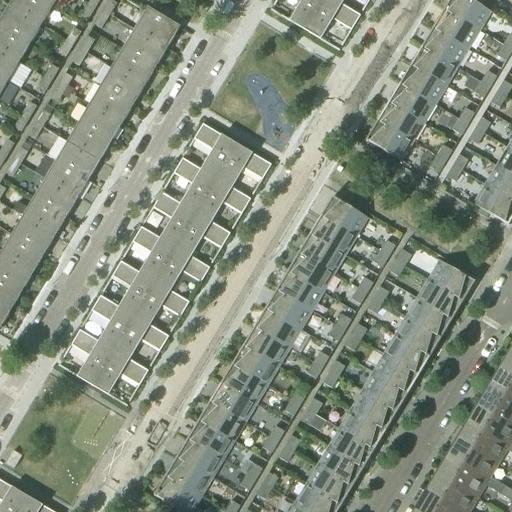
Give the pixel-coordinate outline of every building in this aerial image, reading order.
[(41,26),(52,8),(38,0),(12,0),(8,7),(41,26)] [(95,8),(99,0),(90,0),(88,4),(95,8)] [(109,16),(116,4),(109,0),(102,12),(109,16)] [(323,0),(298,0),(302,2),(289,23),(304,32),(323,0)] [(351,32),(360,16),(359,15),(359,16),(341,5),(332,0),(323,0),(304,32),(319,41),(332,20),(350,31),(351,32)] [(489,12),(484,9),(487,4),(479,0),(476,0),(475,3),(469,0),(450,0),(444,11),(477,31),(489,12)] [(87,21),(95,8),(88,4),(81,17),(87,21)] [(0,27),(30,45),(41,26),(8,7),(0,20),(0,27)] [(166,51),(180,28),(147,8),(133,31),(166,51)] [(477,31),(444,11),(442,14),(443,15),(440,18),(439,18),(432,29),(466,50),(477,31)] [(101,29),(109,16),(102,12),(94,25),(101,29)] [(0,52),(19,63),(30,45),(0,27),(0,52)] [(73,45),(80,33),(73,29),(66,41),(73,45)] [(466,50),(432,29),(431,32),(432,32),(429,37),(428,36),(421,48),(455,68),(466,50)] [(166,51),(133,31),(122,50),(155,70),(166,51)] [(511,51),(511,50),(511,36),(509,35),(502,46),(511,51)] [(86,53),(94,41),(87,37),(80,49),(86,53)] [(65,58),(73,45),(66,41),(58,54),(65,58)] [(505,62),(511,51),(502,46),(496,57),(505,62)] [(455,68),(421,48),(419,51),(420,52),(418,56),(417,55),(410,66),(444,87),(455,68)] [(79,66),(86,53),(80,49),(72,62),(79,66)] [(155,70),(122,50),(111,68),(144,88),(155,70)] [(0,77),(8,82),(19,63),(0,52),(0,77)] [(51,82),(58,70),(51,66),(44,78),(51,82)] [(444,87),(410,66),(408,70),(409,70),(407,74),(406,73),(399,85),(433,105),(444,87)] [(144,88),(111,68),(100,87),(133,107),(144,88)] [(489,89),(496,78),(487,72),(480,83),(489,89)] [(64,90),(71,78),(65,74),(58,86),(64,90)] [(0,95),(8,82),(0,77),(0,95)] [(43,95),(51,82),(44,78),(36,91),(43,95)] [(505,98),(511,87),(502,81),(496,92),(505,98)] [(483,99),(489,89),(480,83),(474,94),(483,99)] [(433,105),(399,85),(397,88),(398,89),(396,93),(395,92),(388,104),(422,124),(433,105)] [(57,103),(64,90),(58,86),(50,100),(57,103)] [(133,107),(100,87),(89,105),(122,125),(133,107)] [(499,109),(505,98),(496,92),(490,103),(499,109)] [(29,120),(36,107),(29,103),(28,106),(14,98),(10,106),(23,114),(22,116),(29,120)] [(422,124),(388,104),(386,107),(387,108),(385,111),(384,111),(377,122),(411,142),(422,124)] [(122,125),(89,105),(78,124),(111,144),(122,125)] [(467,126),(474,115),(465,109),(458,120),(467,126)] [(42,128),(49,116),(43,112),(35,124),(42,128)] [(21,133),(29,120),(22,116),(14,129),(21,133)] [(483,135),(490,124),(480,119),(474,129),(483,135)] [(461,136),(467,126),(458,120),(452,131),(461,136)] [(399,162),(411,142),(377,122),(375,126),(376,126),(374,130),(373,129),(365,142),(385,153),(383,158),(392,163),(394,159),(399,162)] [(34,141),(42,128),(35,124),(28,137),(34,141)] [(111,144),(78,124),(67,142),(100,163),(111,144)] [(216,180),(237,145),(202,125),(193,140),(194,141),(195,141),(212,151),(201,171),(216,180)] [(477,146),(483,135),(474,129),(467,140),(477,146)] [(0,153),(6,157),(14,145),(7,141),(0,152),(0,153)] [(100,163),(67,142),(56,161),(89,181),(100,163)] [(262,181),(271,166),(237,145),(216,180),(231,189),(243,169),(261,180),(261,181),(262,181)] [(445,163),(452,152),(442,146),(436,157),(445,163)] [(20,165),(27,153),(20,149),(13,161),(20,165)] [(511,152),(508,150),(497,168),(511,177),(511,152)] [(461,172),(467,161),(458,156),(452,167),(461,172)] [(439,174),(445,163),(436,157),(429,168),(439,174)] [(195,214),(216,180),(201,171),(182,159),(172,175),(174,176),(174,175),(192,186),(180,205),(195,214)] [(12,178),(20,165),(13,161),(5,174),(12,178)] [(89,181),(56,161),(45,180),(78,200),(89,181)] [(455,183),(461,172),(452,167),(445,178),(455,183)] [(511,177),(497,168),(486,187),(511,202),(511,177)] [(78,200),(45,180),(34,198),(67,218),(78,200)] [(241,216),(251,200),(249,199),(249,200),(231,189),(216,180),(195,214),(211,223),(223,204),(240,214),(240,215),(241,216)] [(511,202),(486,187),(474,206),(479,209),(476,214),(486,219),(488,215),(508,227),(511,219),(511,202)] [(175,249),(195,214),(180,205),(162,195),(163,194),(161,194),(152,209),(153,210),(154,209),(171,220),(160,240),(175,249)] [(67,218),(34,198),(22,217),(56,237),(67,218)] [(366,218),(361,215),(363,211),(354,205),(352,209),(332,198),(329,202),(330,203),(328,206),(327,206),(320,217),(354,238),(366,218)] [(221,250),(230,234),(229,234),(211,223),(195,214),(175,249),(190,258),(202,238),(220,249),(219,249),(221,250)] [(56,237),(22,217),(11,236),(44,256),(56,237)] [(354,238),(320,217),(318,221),(319,221),(317,225),(316,224),(309,236),(343,256),(354,238)] [(175,249),(160,240),(141,228),(132,243),(151,254),(139,274),(154,283),(175,249)] [(44,256),(11,236),(0,254),(33,274),(44,256)] [(343,256),(309,236),(307,239),(308,240),(306,243),(305,243),(298,254),(332,275),(343,256)] [(388,258),(395,247),(386,241),(379,252),(388,258)] [(200,285),(209,269),(208,268),(190,258),(175,249),(154,283),(170,292),(182,273),(199,283),(199,284),(200,285)] [(404,267),(411,256),(401,251),(395,262),(404,267)] [(382,269),(388,258),(379,252),(373,263),(382,269)] [(33,274),(0,254),(0,279),(22,292),(33,274)] [(332,275),(298,254),(296,258),(297,258),(295,262),(294,261),(287,273),(321,293),(332,275)] [(474,283),(455,271),(457,267),(448,261),(446,266),(441,263),(429,282),(463,302),(470,291),(469,290),(471,286),(472,287),(474,283)] [(120,262),(111,278),(112,279),(113,278),(130,289),(119,308),(134,317),(154,283),(139,274),(121,263),(122,263),(120,262)] [(398,278),(404,267),(395,262),(389,273),(398,278)] [(321,293),(287,273),(285,276),(286,277),(284,280),(283,280),(276,291),(310,312),(321,293)] [(22,292),(0,279),(0,304),(11,311),(22,292)] [(363,279),(357,289),(366,295),(373,284),(363,279)] [(463,302),(429,282),(418,301),(452,321),(458,309),(458,308),(460,305),(461,306),(463,302)] [(180,319),(189,303),(188,302),(188,303),(170,292),(154,283),(134,317),(149,326),(161,307),(179,317),(178,318),(180,319)] [(382,304),(389,294),(379,288),(373,299),(382,304)] [(360,306),(366,295),(357,289),(350,300),(360,306)] [(310,312),(276,291),(274,295),(275,295),(273,299),(272,298),(265,310),(299,330),(310,312)] [(93,308),(90,312),(92,313),(92,312),(110,323),(98,343),(113,352),(134,317),(119,308),(101,298),(101,297),(100,297),(93,308)] [(373,299),(366,310),(376,315),(382,304),(373,299)] [(452,321),(418,301),(407,319),(441,339),(447,328),(446,327),(449,323),(450,324),(452,321)] [(0,329),(11,311),(0,304),(0,329)] [(299,330),(265,310),(263,313),(264,314),(262,317),(261,317),(254,329),(288,349),(299,330)] [(344,332),(350,321),(341,316),(335,326),(344,332)] [(159,353),(168,338),(167,337),(149,326),(134,317),(113,352),(129,361),(141,341),(158,352),(159,353)] [(441,339),(407,319),(396,338),(429,358),(436,346),(435,346),(438,342),(439,343),(441,339)] [(360,342),(366,331),(357,325),(351,336),(360,342)] [(338,343),(344,332),(335,326),(328,337),(338,343)] [(288,349),(254,329),(252,332),(253,332),(251,336),(250,335),(243,347),(277,367),(288,349)] [(79,331),(70,347),(71,347),(72,347),(89,357),(77,378),(92,387),(113,352),(98,343),(80,332),(81,332),(79,331)] [(353,352),(360,342),(351,336),(344,347),(353,352)] [(429,358),(396,338),(385,356),(418,376),(425,365),(424,364),(427,361),(428,361),(429,358)] [(277,367),(243,347),(241,351),(242,351),(240,355),(239,354),(232,366),(265,386),(277,367)] [(139,387),(148,373),(129,361),(113,352),(92,387),(107,397),(120,375),(139,387)] [(322,369),(328,358),(319,353),(313,364),(322,369)] [(502,372),(511,378),(511,354),(511,355),(510,358),(511,359),(507,365),(509,366),(506,370),(504,369),(502,372)] [(418,376),(385,356),(374,375),(407,395),(414,383),(413,383),(415,379),(416,380),(418,376)] [(338,379),(344,368),(335,362),(328,373),(338,379)] [(316,380),(322,369),(313,364),(306,374),(316,380)] [(265,386),(232,366),(230,369),(231,370),(228,373),(227,373),(221,385),(254,405),(265,386)] [(511,378),(502,372),(500,376),(502,377),(500,381),(498,380),(494,387),(493,387),(491,389),(511,401),(511,378)] [(332,389),(338,379),(328,373),(322,384),(332,389)] [(407,395),(374,375),(363,394),(396,414),(403,402),(402,401),(404,398),(405,398),(407,395)] [(254,405),(221,385),(219,388),(220,388),(217,392),(216,391),(209,403),(243,423),(254,405)] [(511,401),(491,389),(489,393),(490,394),(486,400),(488,401),(485,405),(483,404),(481,407),(511,425),(511,401)] [(300,406),(306,395),(297,390),(290,401),(300,406)] [(396,414),(363,394),(351,412),(385,432),(392,420),(391,420),(393,416),(394,417),(396,414)] [(316,416),(322,405),(313,399),(306,410),(316,416)] [(294,417),(300,406),(290,401),(284,411),(294,417)] [(243,423),(209,403),(207,406),(208,407),(206,410),(205,410),(198,422),(232,442),(243,423)] [(511,438),(511,425),(481,407),(479,411),(481,412),(479,416),(477,415),(473,422),(471,425),(507,446),(510,442),(511,438)] [(309,426),(316,416),(306,410),(300,421),(309,426)] [(385,432),(351,412),(340,431),(374,451),(381,439),(380,439),(382,435),(383,436),(385,432)] [(232,442),(198,422),(196,425),(197,425),(195,429),(194,428),(187,440),(221,460),(232,442)] [(507,446),(471,425),(470,425),(469,429),(465,435),(467,436),(464,441),(462,439),(460,442),(497,464),(505,450),(511,454),(511,443),(510,442),(507,446)] [(277,444),(284,432),(275,427),(268,438),(277,444)] [(374,451),(340,431),(329,449),(363,469),(370,458),(369,457),(371,454),(372,454),(374,451)] [(293,453),(300,442),(291,436),(284,447),(293,453)] [(271,454),(277,444),(268,438),(262,448),(271,454)] [(221,460),(187,440),(185,443),(186,444),(184,448),(183,447),(176,459),(210,479),(221,460)] [(497,464),(460,442),(458,446),(460,447),(458,452),(456,451),(452,457),(451,457),(449,459),(486,481),(488,478),(497,464)] [(287,463),(293,453),(284,447),(278,458),(287,463)] [(363,469),(329,449),(318,468),(352,488),(359,476),(358,476),(360,472),(361,473),(363,469)] [(21,457),(13,452),(5,465),(13,470),(21,457)] [(210,479),(176,459),(174,462),(175,463),(173,466),(172,466),(165,477),(199,497),(210,479)] [(486,481),(449,459),(448,464),(444,470),(446,471),(443,476),(441,474),(439,477),(476,499),(484,486),(498,494),(502,486),(488,478),(486,481)] [(255,481),(262,469),(253,464),(246,475),(255,481)] [(352,488),(318,468),(307,486),(341,506),(348,495),(347,494),(349,491),(350,491),(352,488)] [(271,490),(278,479),(269,473),(262,485),(271,490)] [(249,491),(255,481),(246,475),(240,485),(249,491)] [(190,511),(199,497),(165,477),(163,481),(164,481),(162,485),(161,484),(154,497),(173,508),(171,511),(190,511)] [(468,511),(476,499),(439,477),(437,481),(439,482),(437,487),(435,486),(431,493),(431,492),(429,495),(457,511),(468,511)] [(0,511),(17,511),(27,497),(0,481),(0,501),(3,503),(0,507),(0,511)] [(265,500),(271,490),(262,485),(256,495),(265,500)] [(341,506),(307,486),(296,505),(307,511),(336,511),(338,509),(339,510),(341,506)] [(511,492),(502,486),(498,494),(511,503),(511,501),(511,492)] [(457,511),(429,495),(427,499),(424,506),(425,507),(423,511),(421,510),(418,511),(457,511)] [(51,511),(27,497),(17,511),(51,511)] [(236,511),(240,507),(230,502),(224,511),(236,511)]
